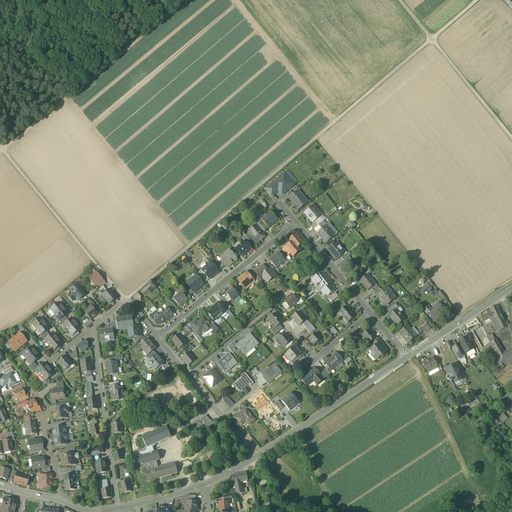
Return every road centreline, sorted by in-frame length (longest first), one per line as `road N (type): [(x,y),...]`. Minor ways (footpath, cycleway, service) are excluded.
road 1 (track): [(125,299),(476,0)]
road 2 (track): [(1,149),(184,0)]
road 3 (track): [(125,299),(1,149)]
road 4 (residential): [(117,509),(92,326)]
road 5 (residential): [(255,457),(405,357)]
road 6 (track): [(511,139),(399,0)]
road 7 (residential): [(156,335),(294,223)]
road 8 (residential): [(405,357),(511,287)]
